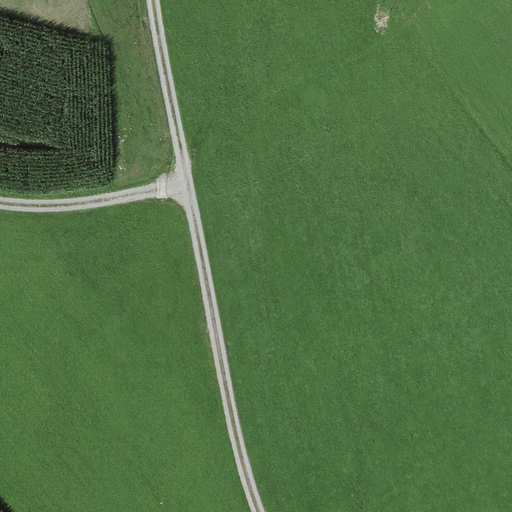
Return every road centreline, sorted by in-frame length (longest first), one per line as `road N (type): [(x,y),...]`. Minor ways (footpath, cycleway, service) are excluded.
road 1 (track): [(155,0),(185,183),(263,511)]
road 2 (track): [(0,201),(46,207),(185,183)]
